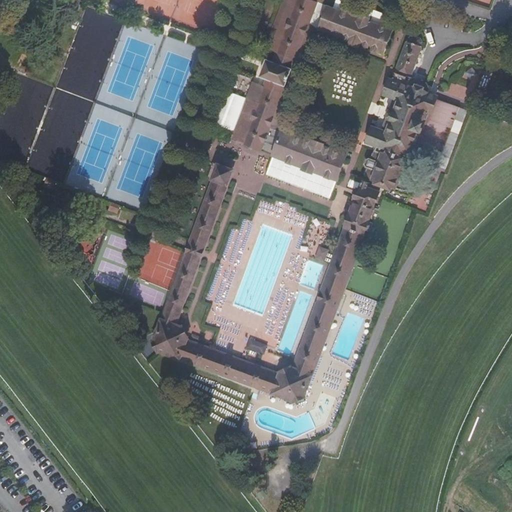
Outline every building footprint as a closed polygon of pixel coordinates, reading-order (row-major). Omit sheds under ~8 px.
[(283,0),(281,6),(311,17),(317,2),(311,0),(283,0)] [(267,61),(291,70),(311,17),(281,6),(262,59),(267,61)] [(320,30),(384,54),(393,30),(329,6),(320,30)] [(405,162),(429,95),(426,94),(428,89),(426,85),(418,82),(414,84),(412,89),(408,88),(407,83),(403,82),(406,73),(409,75),(421,43),(419,40),(412,37),(408,39),(392,81),(388,83),(385,91),(387,95),(395,98),(383,130),(376,128),(372,129),(368,138),(371,143),(378,145),(373,158),(370,157),(367,158),(365,163),(367,166),(370,166),(366,175),(403,188),(403,187),(404,187),(405,187),(405,188),(406,188),(407,188),(408,188),(409,188),(409,187),(410,187),(411,187),(412,187),(412,186),(413,186),(414,186),(414,185),(415,185),(415,184),(416,184),(416,183),(416,182),(417,182),(417,181),(417,180),(418,180),(418,179),(418,178),(418,177),(418,176),(418,175),(418,174),(418,173),(418,172),(417,171),(417,170),(416,170),(416,169),(415,169),(415,168),(414,168),(414,167),(413,167),(412,167),(411,166),(412,165),(411,164),(405,162)] [(230,137),(262,149),(291,70),(267,61),(243,125),(236,122),(230,137)] [(436,98),(429,95),(405,162),(411,164),(436,98)] [(272,156),(336,181),(346,157),(282,132),(272,156)] [(329,199),(336,181),(272,156),(265,175),(329,199)] [(160,350),(294,400),(303,396),(379,191),(368,187),(370,184),(362,181),(293,369),(290,368),(280,372),(279,375),(186,341),(187,338),(182,327),(175,324),(233,169),(220,164),(155,340),(160,350)] [(111,203),(108,210),(117,214),(120,206),(111,203)] [(250,339),(246,348),(263,353),(267,344),(250,339)]
